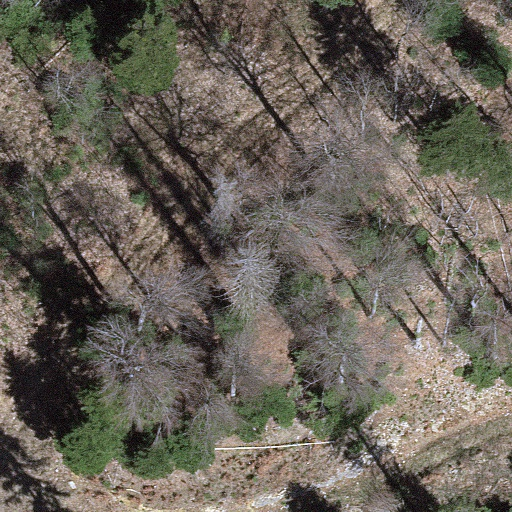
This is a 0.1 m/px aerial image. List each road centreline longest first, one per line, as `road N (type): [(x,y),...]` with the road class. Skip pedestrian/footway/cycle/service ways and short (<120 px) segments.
road 1 (track): [(27,511),(18,475),(26,430),(90,329),(193,194),(397,0)]
road 2 (track): [(511,424),(303,511)]
